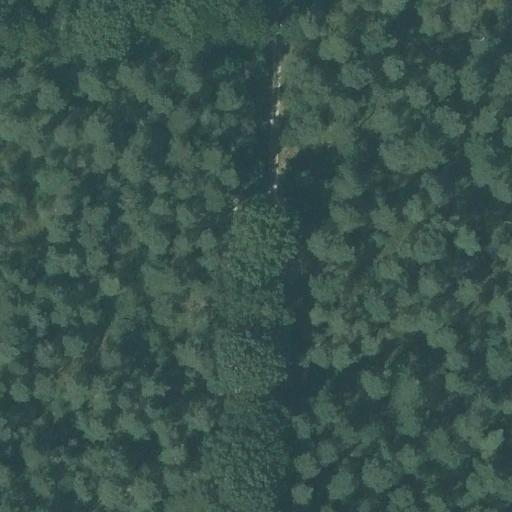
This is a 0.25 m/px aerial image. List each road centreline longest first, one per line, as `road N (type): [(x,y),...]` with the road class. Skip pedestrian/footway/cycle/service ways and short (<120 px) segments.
road 1 (track): [(280,0),(260,511)]
road 2 (track): [(226,511),(238,0)]
